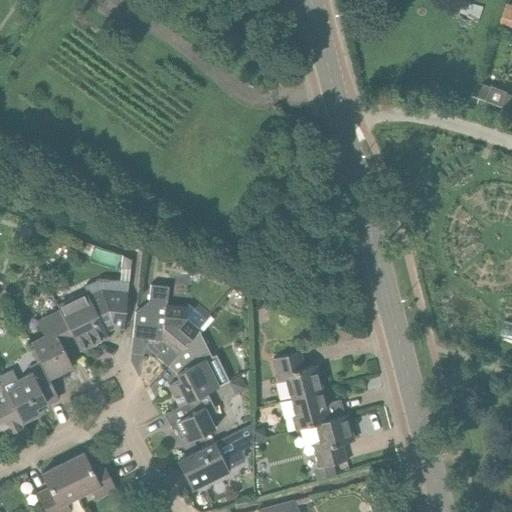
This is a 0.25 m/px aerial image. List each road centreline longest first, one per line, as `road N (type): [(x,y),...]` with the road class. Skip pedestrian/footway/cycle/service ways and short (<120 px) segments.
road 1 (tertiary): [(443,511),(312,0)]
road 2 (residential): [(127,420),(0,475)]
